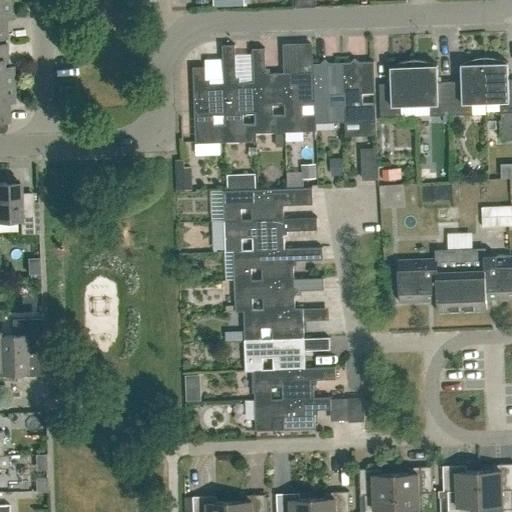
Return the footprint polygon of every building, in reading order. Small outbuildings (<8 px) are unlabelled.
[(0,38),(6,39),(6,19),(11,19),(10,1),(0,1),(0,38)] [(0,84),(13,84),(13,66),(7,67),(7,44),(0,43),(0,84)] [(286,132),(316,131),(316,123),(315,123),(314,71),(313,71),(300,71),(299,43),(283,43),(284,72),(286,132)] [(235,44),(222,45),(223,82),(224,82),(226,142),(257,141),(256,133),(254,81),(253,81),(236,82),(235,44)] [(265,48),(252,48),(253,81),(254,81),(256,133),(286,132),(284,72),(266,73),(265,48)] [(462,80),(450,81),(451,115),(472,114),(471,102),(486,102),(484,57),(480,57),(476,58),(472,59),(468,60),(465,62),(461,64),(462,80)] [(488,57),(484,57),(486,102),(500,101),(502,140),(511,139),(511,78),(509,79),(508,62),(504,60),(500,59),(496,58),(492,57),(488,57)] [(401,105),(415,104),(414,59),(410,60),(406,60),(402,61),(398,63),(394,64),(390,66),(391,83),(379,83),(380,117),(401,116),(401,105)] [(430,104),(430,115),(451,115),(450,81),(438,81),(438,64),(434,63),(430,61),(426,60),(422,60),(418,59),(414,59),(415,104),(430,104)] [(375,93),(374,61),(343,62),(346,122),(376,120),(375,103),(363,103),(362,93),(375,93)] [(343,62),(313,63),(313,71),(314,71),(315,123),(316,123),(346,122),(343,62)] [(193,67),(196,143),(226,142),(224,82),(223,82),(206,83),(205,66),(193,67)] [(0,84),(0,122),(9,122),(9,102),(14,102),(13,84),(0,84)] [(377,148),(362,149),(363,180),(378,179),(377,148)] [(308,171),(308,157),(295,157),(294,170),(308,171)] [(170,161),(169,175),(181,175),(181,161),(170,161)] [(511,165),(501,166),(502,178),(511,177),(511,165)] [(242,189),(256,189),(256,174),(242,174),(242,189)] [(0,220),(20,220),(20,234),(35,234),(33,198),(19,198),(19,182),(0,182),(0,220)] [(203,183),(205,234),(219,234),(217,182),(203,183)] [(242,189),(223,190),(224,221),(284,219),(284,218),(283,200),(292,200),(292,205),(313,204),(312,187),(256,189),(242,189)] [(511,205),(482,207),(482,227),(511,225),(511,205)] [(224,221),(225,251),(233,251),(233,250),(285,249),(285,248),(284,230),(318,229),(317,217),(284,218),(284,219),(224,221)] [(323,259),(322,247),(285,248),(285,249),(233,250),(233,251),(234,280),(294,278),(293,260),(323,259)] [(460,249),(461,270),(462,310),(487,309),(487,299),(511,297),(511,255),(510,256),(510,254),(485,255),(485,248),(460,249)] [(462,310),(461,270),(460,249),(435,250),(436,258),(398,260),(399,302),(437,300),(438,311),(462,310)] [(186,292),(215,290),(214,272),(185,274),(186,292)] [(234,280),(236,311),(244,311),(244,310),(295,308),(294,290),(324,289),(324,277),(294,278),(234,280)] [(303,307),(295,308),(244,310),(244,311),(245,340),(304,338),(303,307)] [(24,344),(42,343),(42,318),(12,320),(12,335),(0,335),(0,354),(1,369),(0,368),(0,370),(0,373),(26,372),(24,344)] [(245,340),(246,371),(254,370),(305,368),(305,367),(305,350),(330,349),(330,337),(304,338),(245,340)] [(336,379),(335,366),(305,367),(305,368),(254,370),(255,400),(314,398),(314,397),(314,379),(336,379)] [(237,390),(238,411),(249,410),(248,390),(237,390)] [(315,409),(331,409),(331,396),(314,397),(314,398),(255,400),(256,430),(315,428),(315,409)] [(364,397),(348,398),(349,422),(365,421),(364,397)] [(0,468),(9,468),(8,455),(3,455),(0,455),(0,468)] [(511,463),(500,463),(500,469),(479,470),(480,505),(502,505),(502,508),(511,507),(511,493),(511,489),(511,463)] [(459,506),(480,505),(479,470),(458,471),(458,465),(443,465),(444,493),(440,494),(440,511),(449,511),(449,510),(459,510),(459,506)] [(416,466),(417,472),(395,473),(396,511),(418,511),(419,511),(433,510),(431,466),(416,466)] [(374,468),(359,468),(360,494),(364,494),(364,511),(396,511),(395,473),(374,474),(374,468)] [(349,511),(349,491),(334,491),(334,497),(313,498),(313,511),(349,511)] [(313,511),(313,498),(292,499),(292,493),(276,493),(277,511),(313,511)] [(265,511),(265,494),(250,494),(250,500),(229,501),(229,511),(265,511)] [(229,511),(229,501),(208,502),(208,496),(193,496),(193,511),(229,511)]
